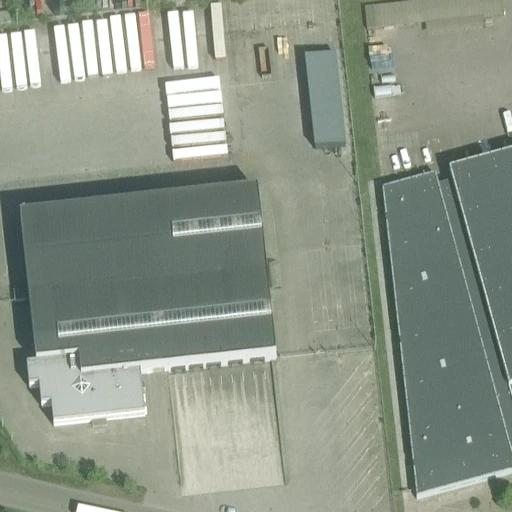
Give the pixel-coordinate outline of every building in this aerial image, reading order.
[(379,25),(511,10),(511,0),(396,0),(377,2),(379,25)] [(9,14),(0,14),(0,25),(10,24),(9,14)] [(511,155),(449,173),(452,183),(438,187),(435,177),(382,191),(416,500),(511,474),(511,457),(510,452),(511,451),(511,155)] [(257,193),(20,219),(36,367),(27,368),(29,390),(39,389),(41,409),(51,407),(53,427),(145,417),(140,376),(276,361),(257,193)] [(24,291),(14,292),(15,303),(25,301),(24,291)]
